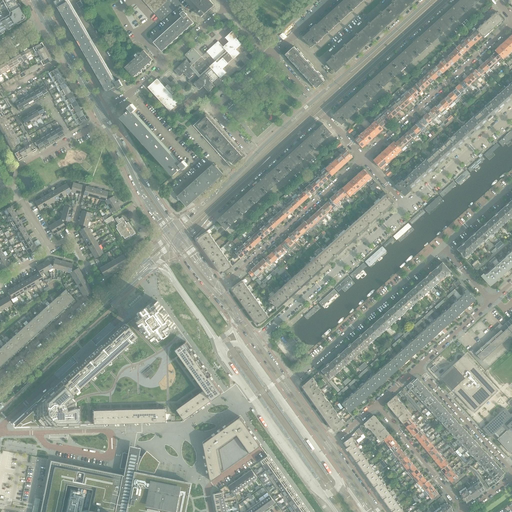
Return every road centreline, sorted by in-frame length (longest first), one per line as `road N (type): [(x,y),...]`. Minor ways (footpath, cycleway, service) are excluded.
road 1 (residential): [(288,384),(441,246)]
road 2 (residential): [(407,207),(256,339)]
road 3 (residential): [(511,22),(363,157)]
road 4 (residential): [(363,157),(218,288)]
road 5 (tertiary): [(182,239),(322,112)]
road 6 (tertiary): [(322,112),(447,0)]
road 7 (tertiary): [(428,0),(313,99)]
road 8 (residential): [(511,113),(407,207)]
road 9 (residential): [(416,368),(511,470)]
road 10 (residential): [(464,511),(376,404)]
road 11 (residential): [(270,55),(212,108),(250,152)]
